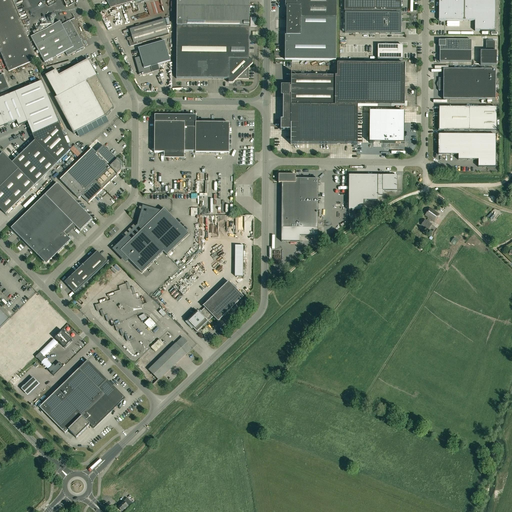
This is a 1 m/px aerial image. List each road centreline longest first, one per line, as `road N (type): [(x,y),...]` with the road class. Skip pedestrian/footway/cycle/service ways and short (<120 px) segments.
road 1 (unclassified): [(160,406),(263,307),(265,161)]
road 2 (unclassified): [(43,285),(132,196),(135,101)]
road 3 (unclassified): [(160,406),(43,285)]
road 4 (unclassified): [(425,0),(424,162)]
road 5 (unclassified): [(424,162),(265,161)]
road 6 (unclassified): [(511,241),(489,243),(430,191),(424,162)]
road 7 (unclassified): [(135,101),(265,101)]
road 8 (unknown): [(163,331),(146,312),(118,317),(109,308),(118,297),(153,304)]
